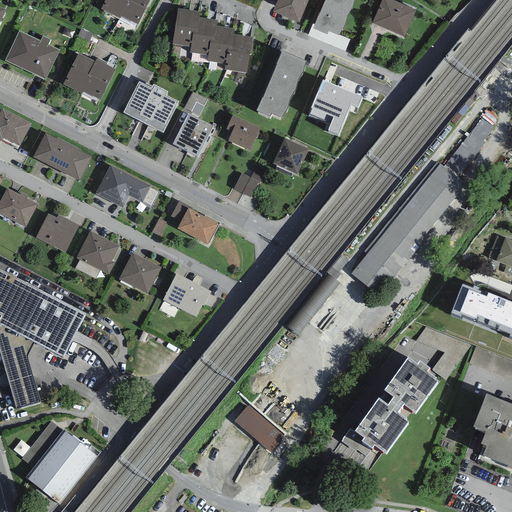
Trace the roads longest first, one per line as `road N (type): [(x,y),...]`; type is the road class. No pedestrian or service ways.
road 1 (residential): [(242,292),(0,167)]
road 2 (residential): [(95,144),(281,243)]
road 3 (residential): [(281,243),(405,87)]
road 4 (unknown): [(315,511),(330,448),(399,350)]
road 5 (residential): [(263,511),(215,500),(126,426)]
road 6 (residential): [(164,0),(95,144)]
road 7 (residential): [(405,87),(276,27)]
road 8 (residential): [(150,398),(242,292)]
